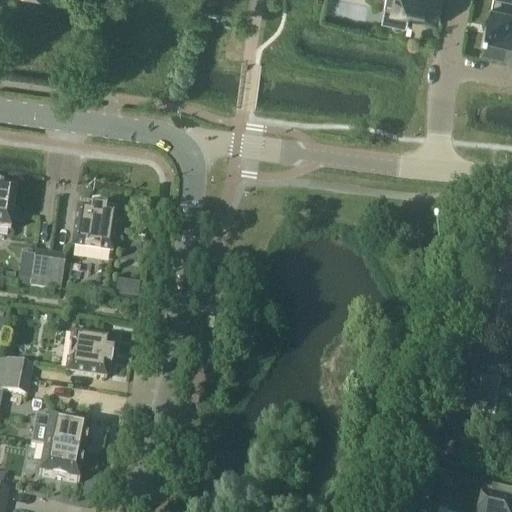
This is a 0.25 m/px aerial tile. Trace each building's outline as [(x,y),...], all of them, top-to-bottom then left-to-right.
[(395,0),(393,8),(409,11),(407,18),(434,24),(439,0),(395,0)] [(511,10),(493,6),(484,48),(509,53),(511,37),(511,10)] [(0,190),(0,231),(9,233),(15,192),(0,190)] [(105,213),(105,209),(90,207),(89,210),(77,208),(71,249),(111,255),(117,214),(105,213)] [(432,248),(420,244),(415,258),(427,262),(432,248)] [(44,290),(49,257),(35,255),(30,288),(44,290)] [(49,257),(44,290),(59,292),(64,259),(49,257)] [(2,274),(1,281),(13,283),(15,276),(2,274)] [(117,282),(115,297),(137,301),(139,286),(117,282)] [(110,368),(112,353),(109,352),(111,340),(71,334),(65,374),(105,380),(107,367),(110,368)] [(0,376),(28,382),(31,367),(0,361),(0,376)] [(484,409),(489,376),(471,373),(466,407),(484,409)] [(0,391),(25,396),(28,382),(0,376),(0,391)] [(43,448),(84,456),(89,428),(49,420),(43,448)] [(84,456),(43,448),(26,445),(22,462),(40,465),(38,476),(78,484),(84,456)] [(89,455),(87,472),(97,474),(99,456),(89,455)] [(510,511),(511,505),(511,499),(482,493),(476,511),(510,511)]
